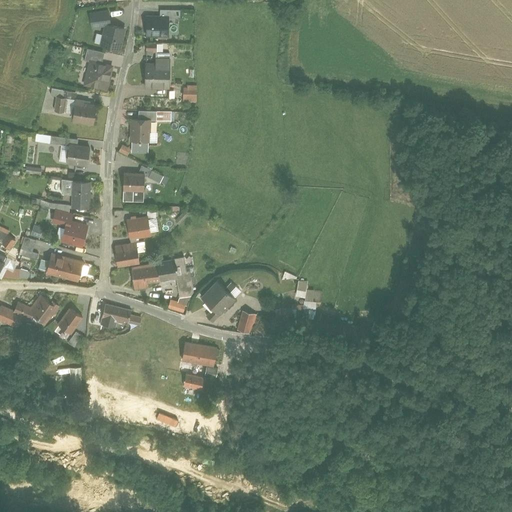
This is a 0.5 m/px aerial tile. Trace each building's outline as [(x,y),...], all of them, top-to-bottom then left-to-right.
[(113,3),(93,6),(95,20),(108,18),(112,15),(116,16),(113,3)] [(164,3),(163,9),(174,9),(174,11),(184,11),(184,3),(164,3)] [(150,9),(150,26),(174,26),(174,11),(174,9),(163,9),(150,9)] [(119,41),(125,18),(116,16),(112,15),(108,18),(103,38),(119,41)] [(92,54),(105,56),(107,45),(90,42),(88,53),(92,54)] [(148,57),(148,81),(173,81),(173,46),(159,46),(159,57),(148,57)] [(111,84),(117,59),(105,56),(92,54),(87,79),(111,84)] [(200,96),(200,79),(198,79),(187,79),(187,96),(198,96),(200,96)] [(76,108),(78,92),(71,91),(69,107),(76,108)] [(75,115),(97,119),(100,97),(88,96),(89,94),(78,92),(76,108),(75,115)] [(141,105),(141,113),(150,113),(160,113),(160,105),(141,105)] [(141,113),(134,113),(134,136),(150,136),(150,113),(141,113)] [(54,137),(55,130),(39,128),(38,136),(54,138),(54,137)] [(54,137),(69,139),(70,132),(55,130),(54,137)] [(91,161),(94,140),(80,138),(73,137),(73,139),(70,158),(91,161)] [(126,139),(122,146),(131,150),(134,143),(126,139)] [(155,164),(145,159),(141,168),(149,168),(149,170),(151,171),(155,164)] [(155,164),(151,171),(163,178),(167,170),(155,164)] [(141,168),(127,167),(126,185),(137,185),(148,185),(149,170),(149,168),(141,168)] [(66,194),(69,179),(63,177),(53,175),(49,191),(66,194)] [(76,180),(75,202),(91,203),(92,176),(76,175),(76,180)] [(137,195),(137,185),(126,185),(126,195),(137,195)] [(44,194),(43,198),(58,203),(72,207),(73,200),(53,197),(44,194)] [(42,204),(56,209),(58,203),(43,198),(42,204)] [(69,219),(74,220),(76,215),(78,208),(72,207),(58,203),(56,209),(55,215),(69,219)] [(187,206),(178,215),(182,219),(191,210),(187,206)] [(133,233),(134,233),(140,232),(154,230),(152,210),(135,212),(135,213),(131,214),(133,233)] [(86,242),(92,220),(76,215),(74,220),(69,219),(64,236),(86,242)] [(18,234),(12,229),(5,238),(12,243),(18,234)] [(35,246),(39,234),(32,232),(27,230),(24,242),(27,243),(35,246)] [(141,237),(142,247),(149,246),(147,236),(141,237)] [(121,260),(143,258),(142,247),(141,237),(135,237),(118,239),(121,260)] [(35,246),(27,243),(25,249),(39,254),(41,248),(35,246)] [(84,260),(52,251),(50,259),(47,258),(47,260),(45,266),(47,266),(46,270),(46,271),(79,280),(81,271),(86,272),(88,266),(83,265),(84,260)] [(161,256),(164,275),(174,273),(173,270),(181,268),(179,254),(161,256)] [(152,282),(151,276),(158,275),(158,276),(164,275),(161,256),(134,260),(137,284),(152,282)] [(300,271),(288,266),(285,272),(298,277),(300,271)] [(195,269),(179,271),(182,292),(194,291),(197,287),(195,269)] [(220,273),(204,289),(216,301),(209,308),(215,315),(223,308),(224,309),(240,293),(220,273)] [(310,276),(301,274),(299,290),(308,291),(309,283),(310,276)] [(317,284),(309,283),(308,291),(308,295),(315,295),(317,284)] [(55,300),(41,289),(31,302),(33,307),(43,315),(55,300)] [(173,293),(171,302),(186,307),(189,298),(173,293)] [(296,297),(295,309),(317,310),(319,295),(315,295),(308,295),(307,294),(306,298),(296,297)] [(15,305),(14,306),(21,309),(30,313),(33,307),(31,302),(18,296),(15,305)] [(86,308),(73,299),(62,316),(74,325),(86,308)] [(2,300),(0,304),(0,312),(10,316),(11,313),(14,306),(15,305),(2,300)] [(130,307),(104,300),(101,313),(103,314),(101,322),(118,326),(120,318),(127,320),(129,311),(130,307)] [(255,306),(246,303),(241,322),(250,325),(255,306)] [(334,309),(324,307),(322,315),(342,320),(344,311),(334,309)] [(142,315),(129,311),(127,320),(140,323),(142,315)] [(78,346),(88,338),(82,331),(72,339),(78,346)] [(222,339),(190,333),(187,349),(207,353),(207,356),(211,357),(218,358),(222,339)] [(218,358),(211,357),(209,367),(221,369),(223,359),(218,358)] [(209,368),(190,365),(188,376),(206,380),(209,368)] [(87,389),(87,367),(77,367),(77,389),(87,389)] [(166,408),(163,416),(182,424),(185,416),(166,408)]
